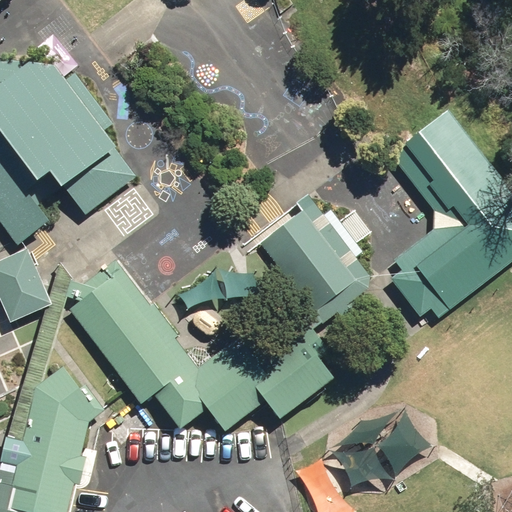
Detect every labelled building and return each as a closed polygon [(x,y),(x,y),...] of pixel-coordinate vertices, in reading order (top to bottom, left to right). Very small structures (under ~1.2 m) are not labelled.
[(0,0),(0,13),(19,0),(0,0)] [(295,0),(458,215),(386,269),(428,324),(511,261),(511,191),(366,0),(295,0)] [(0,230),(18,255),(72,214),(86,232),(156,179),(76,75),(10,54),(0,61),(0,230)] [(379,297),(312,202),(252,245),(291,300),(203,363),(130,260),(68,304),(140,405),(156,394),(178,426),(205,407),(223,433),(265,403),(283,429),(355,377),(325,336),(379,297)] [(27,251),(0,263),(0,304),(10,326),(53,307),(27,251)] [(0,511),(70,511),(90,426),(105,414),(66,369),(38,391),(28,442),(5,437),(0,459),(0,470),(11,473),(6,492),(0,490),(0,511)]
